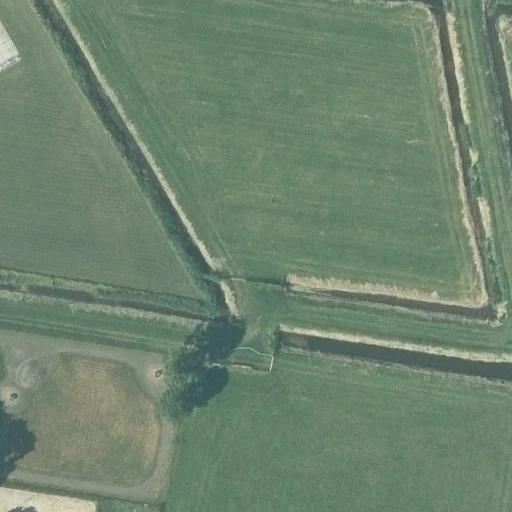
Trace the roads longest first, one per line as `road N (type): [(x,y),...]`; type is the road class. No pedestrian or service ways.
road 1 (track): [(511,338),(285,311),(254,319),(227,357),(0,319)]
road 2 (track): [(466,0),(511,284)]
